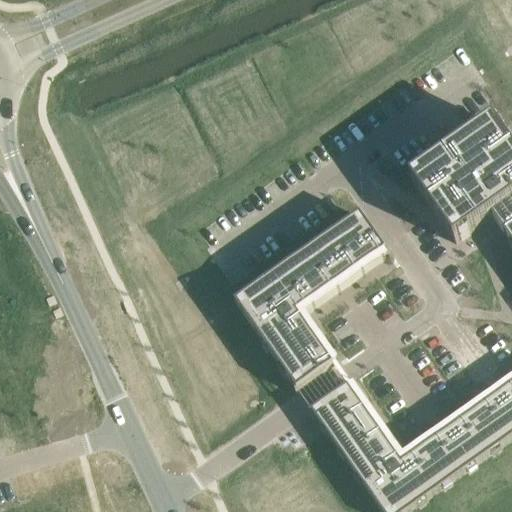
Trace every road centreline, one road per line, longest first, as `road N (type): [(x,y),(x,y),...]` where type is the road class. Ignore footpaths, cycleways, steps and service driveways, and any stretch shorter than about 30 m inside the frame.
road 1 (tertiary): [(170,511),(33,225)]
road 2 (tertiary): [(10,69),(172,0)]
